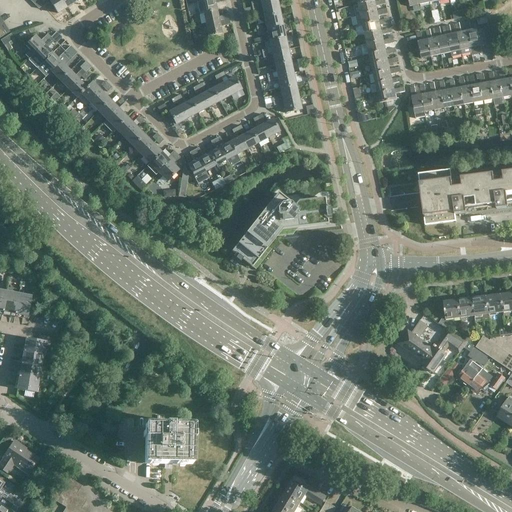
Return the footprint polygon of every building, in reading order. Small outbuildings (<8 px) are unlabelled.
[(45,0),(38,0),(34,5),(38,9),(48,2),(45,0)] [(66,8),(61,0),(48,0),(57,13),(66,8)] [(224,0),(208,0),(201,2),(203,14),(216,11),(215,4),(225,1),(224,0)] [(360,15),(377,12),(375,6),(386,4),(385,0),(375,2),(374,2),(358,6),(360,15)] [(279,14),(277,2),(261,6),(264,18),(279,14)] [(362,25),(379,22),(378,16),(388,14),(387,10),(377,12),(360,15),(360,16),(355,17),(357,26),(362,25)] [(218,17),(216,11),(203,14),(206,25),(219,22),(229,20),(227,15),(218,17)] [(464,18),(462,11),(452,13),(454,20),(464,18)] [(282,26),(279,14),(264,18),(266,30),(282,26)] [(229,20),(219,22),(206,25),(209,37),(222,34),(220,27),(230,25),(229,20)] [(364,35),(381,31),(380,26),(390,24),(389,20),(379,22),(362,25),(364,35)] [(467,32),(472,53),(472,55),(482,53),(477,29),(471,31),(469,22),(465,23),(467,32)] [(472,53),(467,32),(461,33),(459,24),(455,25),(457,34),(462,55),(472,53)] [(282,26),(266,30),(269,42),(285,38),(282,26)] [(462,55),(457,34),(451,35),(450,26),(445,27),(447,36),(451,52),(452,57),(462,55)] [(6,27),(0,30),(0,37),(9,32),(6,27)] [(451,52),(447,36),(442,37),(440,28),(436,29),(438,38),(437,38),(441,55),(451,52)] [(367,44),(383,41),(382,35),(392,33),(391,29),(381,31),(364,35),(367,44)] [(441,55),(437,38),(432,39),(430,30),(426,31),(428,40),(431,57),(441,55)] [(431,57),(428,40),(422,41),(420,32),(416,33),(421,59),(431,57)] [(44,44),(46,42),(51,37),(47,34),(40,41),(35,35),(25,45),(30,50),(25,56),(29,59),(34,54),(44,45),(44,44)] [(7,51),(11,49),(8,43),(13,40),(10,35),(1,41),(4,46),(7,51)] [(287,50),(285,38),(269,42),(272,54),(287,50)] [(369,54),(385,51),(384,45),(394,43),(393,39),(383,41),(367,44),(369,54)] [(44,45),(34,54),(42,63),(52,53),(44,45)] [(371,64),(387,60),(386,55),(396,53),(395,49),(385,51),(369,54),(371,64)] [(290,62),(287,50),(272,54),(274,66),(290,62)] [(61,62),(52,53),(42,63),(51,72),(61,62)] [(373,74),(390,70),(388,65),(398,62),(398,58),(387,61),(387,60),(371,64),(373,74)] [(356,67),(355,61),(347,62),(348,69),(356,67)] [(61,62),(51,72),(60,80),(69,71),(61,62)] [(75,76),(69,71),(60,80),(68,89),(78,80),(81,77),(85,72),(91,67),(86,62),(80,67),(82,69),(75,76)] [(293,74),(290,62),(274,66),(277,77),(293,74)] [(375,84),(392,80),(391,75),(401,72),(400,68),(390,70),(373,74),(375,84)] [(511,90),(510,80),(510,79),(505,80),(503,71),(498,72),(500,81),(503,98),(511,96),(511,90)] [(503,98),(500,81),(494,82),(493,72),(488,73),(490,83),(493,100),(503,98)] [(293,74),(277,77),(280,89),(295,86),(293,74)] [(493,100),(490,83),(485,84),(483,74),(479,75),(480,85),(483,101),(493,100)] [(483,101),(480,85),(475,86),(473,76),(469,77),(470,86),(474,103),(483,101)] [(234,78),(223,84),(230,96),(241,90),(234,78)] [(377,94),(394,90),(393,84),(403,82),(402,78),(392,80),(375,84),(377,94)] [(465,87),(463,78),(459,78),(461,88),(461,91),(464,105),(474,103),(470,86),(465,87)] [(87,88),(86,88),(78,80),(68,89),(77,98),(78,98),(81,95),(81,94),(87,88)] [(464,105),(461,91),(461,88),(456,89),(454,80),(449,80),(451,90),(454,107),(464,105)] [(439,82),(441,92),(444,109),(454,107),(451,90),(446,91),(444,81),(439,82)] [(86,106),(89,103),(101,92),(92,83),(86,88),(87,88),(81,94),(81,95),(78,98),(86,106)] [(444,109),(441,92),(436,93),(434,83),(430,84),(431,94),(435,110),(444,109)] [(230,96),(223,84),(212,89),(219,102),(230,96)] [(435,110),(431,94),(426,95),(424,85),(420,86),(421,95),(424,112),(435,110)] [(298,98),(295,86),(280,89),(282,101),(298,98)] [(424,112),(421,95),(416,96),(414,87),(410,87),(414,114),(424,112)] [(400,101),(396,99),(395,94),(405,92),(404,88),(394,90),(377,94),(380,104),(393,101),(393,103),(392,105),(396,108),(400,101)] [(219,102),(212,89),(201,95),(208,108),(219,102)] [(354,100),(360,99),(358,89),(352,90),(354,100)] [(101,92),(89,103),(98,112),(109,100),(101,92)] [(201,95),(191,101),(197,113),(208,108),(201,95)] [(298,98),(282,101),(285,114),(301,110),(298,98)] [(109,100),(98,112),(107,120),(118,109),(109,100)] [(197,113),(191,101),(180,107),(187,119),(197,113)] [(125,102),(121,106),(118,109),(107,120),(103,124),(111,133),(115,129),(127,118),(122,113),(129,106),(125,102)] [(187,119),(180,107),(169,113),(175,125),(187,119)] [(138,124),(142,120),(139,116),(132,123),(127,118),(115,129),(124,138),(135,127),(138,124)] [(262,126),(261,126),(260,122),(257,117),(253,120),(257,128),(251,131),(258,143),(268,138),(262,126)] [(272,120),(262,126),(268,138),(279,132),(272,120)] [(144,135),(135,127),(124,138),(132,147),(144,135)] [(247,149),(258,143),(251,131),(240,137),(247,149)] [(144,135),(132,147),(141,155),(152,144),(144,135)] [(156,147),(163,140),(159,137),(156,141),(155,141),(152,144),(141,155),(150,164),(161,153),(156,147)] [(247,149),(240,137),(230,143),(236,155),(247,149)] [(290,141),(284,143),(287,149),(292,146),(290,141)] [(230,143),(219,148),(226,161),(236,155),(230,143)] [(285,147),(277,150),(279,155),(287,151),(285,147)] [(219,148),(209,154),(215,166),(226,161),(219,148)] [(156,175),(158,173),(177,155),(173,151),(166,158),(161,153),(150,164),(147,167),(156,175)] [(215,166),(209,154),(198,160),(205,172),(215,166)] [(177,155),(158,173),(167,182),(179,171),(173,165),(180,158),(177,155)] [(205,172),(198,160),(187,166),(194,178),(205,172)] [(137,175),(129,168),(123,173),(131,181),(137,175)] [(418,174),(425,226),(456,221),(455,215),(467,213),(467,210),(475,207),(480,206),(481,209),(496,207),(497,209),(509,208),(508,205),(511,204),(511,170),(452,179),(451,170),(418,174)] [(267,206),(231,252),(235,255),(233,257),(240,262),(241,260),(255,271),(261,262),(258,260),(278,235),(286,233),(288,230),(288,229),(327,224),(327,220),(330,220),(329,208),(325,208),(324,199),(297,202),(294,206),(277,194),(272,200),(267,206)] [(19,294),(6,291),(2,312),(15,314),(19,294)] [(503,313),(511,311),(511,293),(500,295),(503,313)] [(32,296),(19,294),(15,314),(28,317),(32,296)] [(488,315),(503,313),(500,295),(486,297),(488,315)] [(486,297),(472,298),(474,316),(474,321),(489,319),(488,315),(486,297)] [(460,318),(474,316),(472,298),(457,300),(458,307),(460,318)] [(441,326),(445,320),(460,318),(458,307),(457,300),(442,302),(444,316),(442,317),(437,324),(441,326)] [(423,363),(431,352),(433,349),(415,337),(417,335),(408,328),(403,335),(405,337),(399,345),(409,352),(423,363)] [(433,349),(431,352),(423,363),(422,365),(434,374),(446,356),(444,355),(448,348),(459,354),(460,352),(463,348),(467,342),(448,331),(434,350),(433,349)] [(23,351),(45,354),(45,352),(47,342),(25,338),(23,351)] [(488,348),(492,343),(488,341),(486,343),(480,339),(479,342),(488,348)] [(482,370),(489,361),(486,360),(488,357),(468,342),(467,342),(463,348),(471,353),(468,356),(472,359),(457,378),(469,387),(482,370)] [(494,345),(492,343),(488,348),(479,342),(475,347),(487,355),(494,345)] [(77,352),(78,345),(67,343),(66,350),(77,352)] [(491,358),(498,348),(494,345),(487,355),(491,358)] [(496,361),(503,351),(498,348),(491,358),(496,361)] [(21,364),(43,367),(45,354),(23,351),(22,352),(21,364)] [(500,364),(507,354),(503,351),(496,361),(500,364)] [(505,367),(511,357),(507,354),(500,364),(505,367)] [(446,385),(460,366),(455,362),(440,381),(446,385)] [(19,376),(40,380),(43,367),(21,364),(19,376)] [(483,370),(482,370),(469,387),(478,393),(481,389),(485,393),(490,386),(497,391),(497,390),(499,391),(505,383),(506,381),(505,380),(505,379),(499,375),(495,379),(483,370)] [(38,393),(40,380),(19,376),(17,389),(38,393)] [(509,424),(511,419),(511,404),(511,403),(511,399),(508,398),(497,417),(509,424)] [(191,427),(179,427),(172,427),(172,424),(164,424),(164,427),(145,427),(145,464),(191,465),(191,427)] [(28,474),(38,460),(24,451),(25,450),(13,442),(3,456),(4,457),(0,463),(0,468),(8,474),(14,465),(28,474)] [(0,495),(1,497),(10,483),(0,476),(0,495)] [(285,493),(301,503),(306,495),(322,506),(327,498),(305,485),(307,483),(296,477),(293,482),(292,481),(285,493)] [(63,491),(68,494),(75,483),(70,480),(63,491)] [(68,494),(74,497),(75,495),(80,486),(75,483),(68,494)] [(62,504),(68,494),(63,491),(57,502),(62,504)] [(288,511),(295,511),(301,503),(285,493),(277,505),(288,511)] [(68,505),(74,497),(68,494),(62,504),(67,507),(68,505)] [(10,495),(6,500),(19,509),(23,503),(10,495)] [(68,505),(73,509),(80,498),(75,495),(74,497),(68,505)] [(73,509),(78,511),(79,510),(84,501),(80,498),(73,509)] [(326,511),(331,506),(327,503),(320,511),(326,511)]
